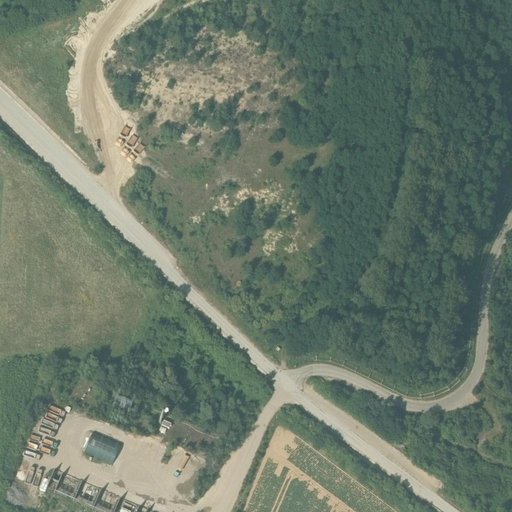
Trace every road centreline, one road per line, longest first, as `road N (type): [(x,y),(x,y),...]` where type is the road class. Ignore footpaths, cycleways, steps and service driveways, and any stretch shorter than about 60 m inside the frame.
road 1 (track): [(452,511),(286,385),(0,107)]
road 2 (track): [(222,511),(293,375),(335,373),(413,405),(459,399),(481,360),(488,282),(511,224)]
